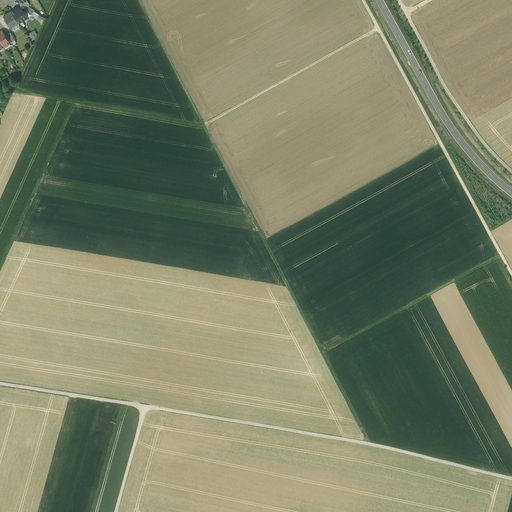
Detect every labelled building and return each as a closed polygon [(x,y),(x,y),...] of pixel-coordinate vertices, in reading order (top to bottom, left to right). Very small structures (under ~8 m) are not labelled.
[(28,7),(26,6),(26,10),(29,14),(31,15),(34,10),(30,7),(28,7)] [(21,9),(17,8),(17,7),(16,8),(15,8),(13,8),(13,10),(10,11),(18,23),(27,17),(22,8),(21,9)] [(10,12),(4,16),(6,20),(5,20),(7,23),(8,22),(11,28),(12,27),(13,27),(16,25),(18,23),(10,11),(10,12)] [(28,34),(32,40),(38,35),(34,29),(28,34)] [(2,30),(0,31),(0,41),(3,47),(6,45),(5,44),(8,43),(9,43),(5,36),(2,30)]
